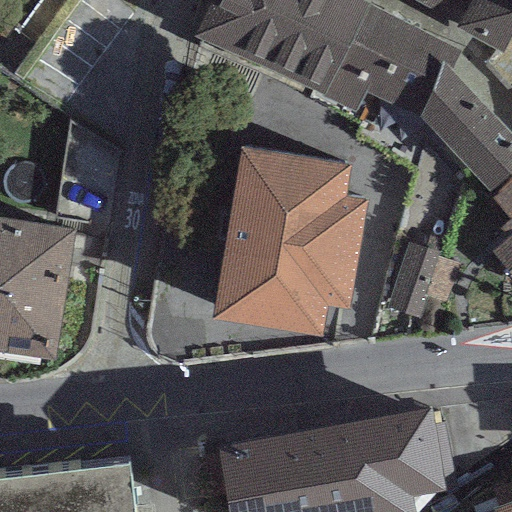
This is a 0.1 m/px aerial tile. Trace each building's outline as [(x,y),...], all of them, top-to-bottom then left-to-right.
[(0,0),(0,15),(19,29),(40,0),(0,0)] [(369,7),(355,0),(212,0),(193,39),(321,99),(369,7)] [(392,0),(430,18),(440,0),(392,0)] [(461,53),(369,7),(321,99),(352,113),(364,94),(419,118),(443,65),(451,71),(461,53)] [(489,195),(511,174),(511,137),(451,71),(443,65),(419,118),(489,195)] [(350,171),(240,153),(212,324),(320,342),(326,310),(347,314),(365,206),(344,202),(350,171)] [(511,281),(511,181),(492,199),(511,222),(511,233),(488,254),(511,281)] [(0,220),(0,359),(53,367),(73,232),(0,220)] [(429,386),(218,420),(233,511),(304,511),(414,494),(411,472),(442,467),(429,386)] [(135,511),(129,450),(0,462),(0,511),(135,511)] [(511,511),(511,486),(492,492),(494,500),(497,511),(511,511)] [(497,511),(494,500),(471,511),(497,511)]
